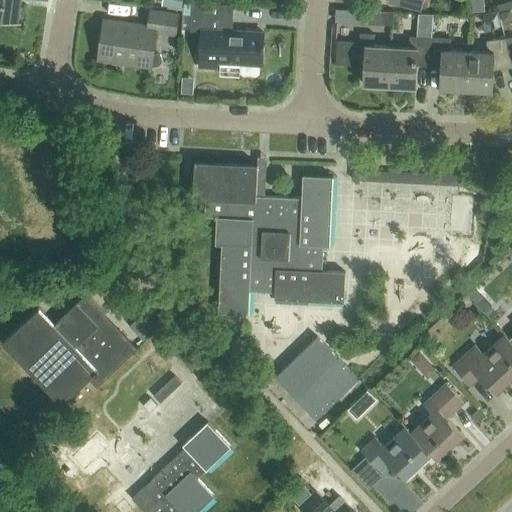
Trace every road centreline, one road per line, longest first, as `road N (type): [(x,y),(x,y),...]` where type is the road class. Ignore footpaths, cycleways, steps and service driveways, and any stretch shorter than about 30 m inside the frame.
road 1 (residential): [(308,124),(129,113),(50,97)]
road 2 (residential): [(511,128),(308,124)]
road 3 (residential): [(308,124),(315,0)]
